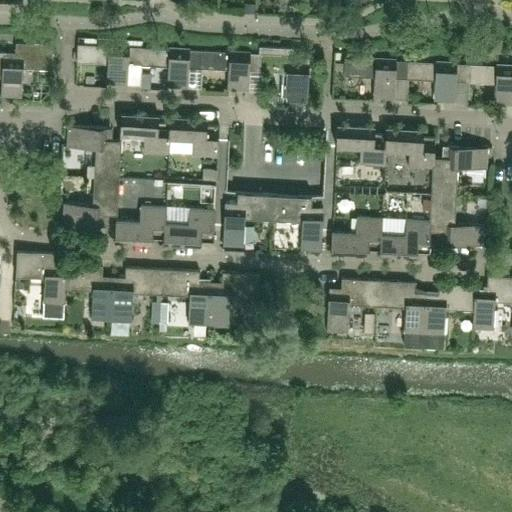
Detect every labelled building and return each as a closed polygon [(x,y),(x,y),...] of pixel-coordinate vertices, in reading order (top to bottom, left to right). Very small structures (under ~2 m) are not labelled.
[(52,69),(53,43),(16,42),(15,56),(4,56),(3,55),(2,76),(1,95),(21,96),(23,67),(31,68),(31,70),(40,70),(40,68),(52,69)] [(78,43),(77,61),(108,62),(107,83),(127,84),(128,63),(137,64),(138,46),(78,43)] [(259,46),(259,52),(257,70),(287,71),(285,101),(306,102),(308,58),(296,57),(297,47),(259,45),(259,46)] [(187,87),(188,66),(197,67),(198,49),(138,46),(137,64),(168,65),(167,86),(187,87)] [(259,52),(198,49),(197,67),(229,68),(227,89),(248,90),(249,69),(257,70),(259,52)] [(404,77),(405,60),(344,57),(344,62),(343,72),(343,75),(374,76),(373,97),(393,98),(394,77),(404,77)] [(454,101),(455,80),(464,81),(465,63),(405,60),(404,77),(434,79),(433,100),(454,101)] [(335,62),(334,71),(343,72),(344,62),(335,62)] [(511,103),(511,65),(465,63),(464,81),(495,82),(494,103),(511,103)] [(140,84),(140,87),(150,88),(151,72),(141,71),(140,84)] [(119,161),(168,164),(168,153),(169,153),(170,122),(169,122),(158,121),(158,117),(121,115),(120,128),(121,128),(121,139),(119,161)] [(168,164),(228,167),(228,166),(229,139),(218,138),(219,124),(207,124),(207,119),(170,117),(169,122),(170,122),(169,153),(168,153),(168,164)] [(74,126),(68,125),(67,146),(95,147),(94,176),(119,177),(119,161),(121,139),(111,139),(112,128),(103,127),(74,126)] [(324,172),(384,175),(384,164),(385,164),(386,133),(385,133),(374,132),(374,128),(337,126),(336,145),(326,145),(324,172)] [(431,177),(432,166),(433,144),(434,144),(434,135),(422,135),(422,130),(385,128),(385,133),(386,133),(385,164),(384,175),(431,177)] [(433,144),(432,166),(431,177),(430,193),(455,194),(457,166),(486,167),(486,159),(491,159),(491,147),(451,145),(434,144),(433,144)] [(203,167),(202,178),(216,178),(216,168),(203,167)] [(118,192),(119,177),(94,176),(92,204),(63,203),(62,223),(115,226),(116,226),(116,219),(118,192)] [(222,245),(243,246),(244,219),(273,221),(274,193),(225,190),(225,198),(223,226),(222,245)] [(114,239),(151,241),(152,237),(163,237),(164,238),(165,223),(164,223),(166,195),(118,192),(116,219),(116,226),(115,226),(114,239)] [(299,249),(320,250),(323,196),(274,193),(273,221),(301,222),(299,249)] [(454,222),(455,194),(430,193),(430,209),(428,242),(429,242),(481,244),(482,224),(454,222)] [(162,241),(200,243),(200,239),(212,240),(213,225),(223,226),(225,198),(166,195),(164,223),(165,223),(164,238),(163,237),(162,241)] [(331,250),(367,252),(367,248),(378,249),(380,249),(381,234),(382,206),(323,203),(321,231),(332,232),(331,250)] [(378,253),(416,255),(416,251),(428,251),(429,242),(428,242),(430,209),(382,206),(381,234),(380,249),(378,249),(378,253)] [(65,266),(64,266),(53,265),(54,251),(17,249),(15,274),(19,275),(45,276),(42,315),(63,316),(64,288),(65,266)] [(102,274),(103,264),(64,262),(64,266),(65,266),(64,288),(93,289),(91,318),(111,319),(113,275),(102,274)] [(124,275),(113,275),(111,319),(131,320),(132,291),(161,293),(162,267),(125,265),(124,275)] [(207,324),(210,280),(199,279),(199,269),(162,267),(161,293),(189,294),(188,323),(207,324)] [(229,296),(258,298),(259,273),(222,271),(222,281),(210,280),(207,324),(227,325),(229,296)] [(511,300),(511,275),(487,274),(486,288),(475,288),(473,309),(472,328),(492,329),(494,300),(511,300)] [(378,279),(341,277),(340,287),(329,287),(326,331),(347,332),(348,303),(376,304),(378,279)] [(415,281),(378,279),(376,304),(405,305),(403,344),(422,345),(426,292),(415,291),(415,281)] [(437,292),(426,292),(422,345),(442,346),(444,307),(473,309),(475,288),(475,284),(438,282),(437,292)] [(152,300),(151,314),(160,314),(160,300),(156,300),(152,300)] [(364,311),(363,330),(373,331),(374,312),(364,311)]
